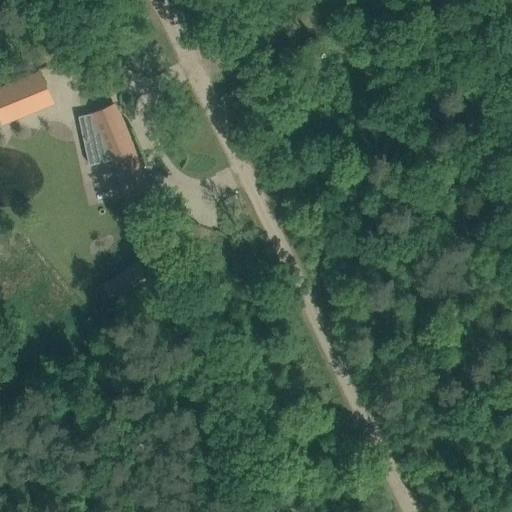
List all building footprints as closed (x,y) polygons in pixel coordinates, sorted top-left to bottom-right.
[(27,113),(15,82),(0,88),(0,115),(3,122),(27,113)] [(94,113),(79,116),(90,165),(114,160),(129,197),(131,196),(149,188),(114,103),(94,112),(94,113)] [(56,189),(59,194),(67,188),(55,169),(42,177),(51,192),(56,189)] [(109,231),(119,253),(136,245),(127,223),(109,231)] [(151,279),(139,261),(104,283),(116,302),(151,279)]
